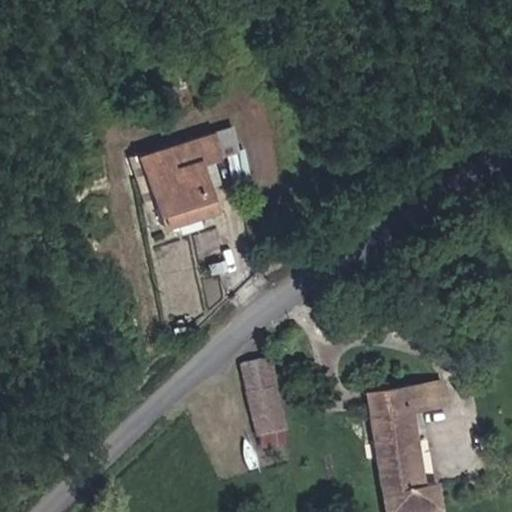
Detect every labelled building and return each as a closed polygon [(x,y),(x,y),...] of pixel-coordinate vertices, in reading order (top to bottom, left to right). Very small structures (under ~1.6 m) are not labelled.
[(150,209),(202,195),(186,149),(220,139),(214,113),(130,139),(150,209)] [(262,379),(270,378),(262,350),(234,354),(239,383),(262,379)] [(419,401),(442,398),(437,372),(415,375),(419,401)] [(395,432),(411,429),(407,404),(419,401),(415,375),(355,384),(376,502),(432,492),(428,469),(419,471),(402,474),(395,432)] [(247,445),(272,441),(262,379),(239,383),(247,445)] [(402,474),(419,471),(411,429),(395,432),(402,474)] [(377,511),(398,511),(435,507),(432,492),(376,502),(377,511)]
